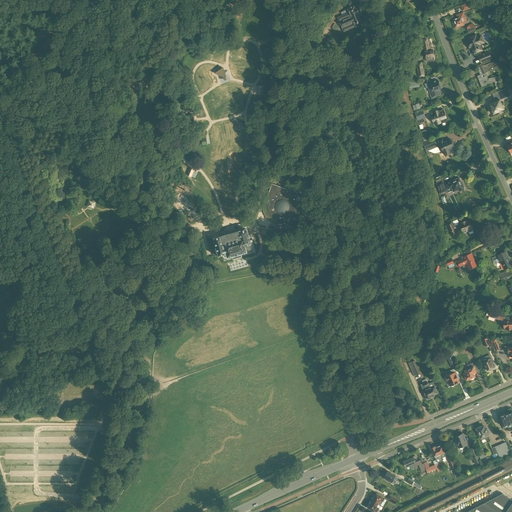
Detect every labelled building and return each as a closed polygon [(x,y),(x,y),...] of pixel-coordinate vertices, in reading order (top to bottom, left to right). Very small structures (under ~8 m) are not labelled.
[(364,14),(361,7),(360,4),(354,6),(348,9),(349,12),(338,18),(339,21),(343,28),(342,28),(344,31),(356,26),(356,27),(362,24),(359,16),(364,14)] [(460,24),(467,21),(463,12),(457,14),(458,18),(452,20),(455,28),(461,26),(460,24)] [(475,29),(473,23),(470,24),(471,26),(467,28),(468,31),(475,29)] [(480,36),(478,37),(476,38),(475,35),(467,38),(468,41),(467,41),(469,48),(471,47),(474,53),(482,50),(479,44),(483,42),(480,36)] [(429,51),(427,39),(423,40),(425,51),(426,58),(426,61),(434,59),(433,56),(434,56),(433,50),(429,51)] [(491,59),(488,52),(478,56),(481,63),(491,59)] [(482,74),(477,76),(482,87),(487,84),(495,82),(495,86),(499,85),(498,76),(488,78),(486,73),(499,67),(496,60),(485,65),(479,67),(482,74)] [(422,62),(416,63),(418,74),(419,77),(425,76),(422,62)] [(220,76),(223,76),(221,68),(219,68),(213,72),(214,73),(220,76)] [(427,85),(428,85),(426,78),(418,82),(420,86),(425,84),(426,88),(428,87),(427,85)] [(431,84),(428,85),(427,85),(428,87),(431,95),(430,95),(431,99),(436,97),(436,96),(440,94),(438,89),(441,88),(438,81),(436,81),(433,83),(430,84),(431,84)] [(491,109),(493,114),(494,114),(494,116),(497,115),(499,114),(498,112),(498,111),(504,109),(499,99),(501,98),(500,96),(495,98),(496,101),(490,103),(489,105),(491,109)] [(432,116),(433,120),(434,122),(435,124),(440,122),(441,123),(445,122),(443,119),(446,118),(444,112),(442,113),(441,109),(431,113),(432,116)] [(423,118),(426,117),(423,110),(415,113),(417,120),(416,120),(418,124),(425,122),(423,118)] [(443,139),(439,141),(436,143),(434,138),(424,143),(426,152),(429,151),(428,149),(436,145),(437,146),(438,146),(440,151),(442,152),(444,151),(446,155),(447,156),(449,155),(450,153),(454,151),(454,150),(453,147),(453,146),(454,146),(452,143),(452,144),(450,139),(444,142),(443,139)] [(452,180),(453,179),(451,176),(437,183),(439,187),(444,184),(449,182),(450,183),(447,185),(449,188),(452,187),(454,191),(459,189),(460,191),(464,189),(463,187),(461,182),(462,181),(460,178),(459,178),(456,180),(456,179),(453,181),(452,180)] [(272,223),(276,225),(277,226),(279,226),(280,226),(281,226),(282,226),(284,226),(285,226),(286,226),(286,223),(287,223),(288,223),(289,222),(290,222),(291,221),(292,221),(293,220),(294,220),(295,219),(295,218),(296,217),(297,216),(297,215),(298,214),(298,213),(299,212),(297,211),(297,210),(297,209),(297,208),(298,207),(298,206),(297,205),(297,204),(297,203),(297,202),(296,201),(296,200),(295,199),(295,198),(294,197),(294,196),(293,195),(292,195),(291,194),(290,193),(289,193),(290,190),(272,183),(265,201),(264,201),(263,203),(263,207),(263,211),(265,215),(267,218),(269,221),(272,223)] [(87,207),(93,209),(95,202),(89,200),(87,207)] [(462,223),(459,224),(457,220),(452,222),(452,221),(447,224),(449,228),(448,228),(452,235),(458,233),(457,231),(461,229),(462,233),(468,230),(468,232),(473,231),(472,228),(473,228),(469,220),(466,221),(462,223)] [(245,229),(220,237),(220,238),(219,238),(219,237),(212,239),(217,256),(223,255),(223,254),(225,253),(226,258),(231,256),(231,257),(240,254),(245,252),(251,250),(245,229)] [(511,265),(505,251),(501,253),(496,255),(497,256),(492,258),(495,264),(501,262),(504,269),(511,265)] [(471,253),(463,257),(464,258),(457,261),(460,266),(466,263),(469,269),(476,266),(471,253)] [(501,280),(511,274),(510,270),(499,275),(501,280)] [(511,316),(507,317),(506,315),(491,310),(489,316),(503,321),(504,329),(507,329),(507,330),(511,330),(511,328),(511,327),(511,316)] [(500,349),(496,341),(491,343),(495,351),(500,349)] [(468,343),(459,347),(461,351),(465,350),(466,352),(472,349),(468,343)] [(483,362),(487,371),(488,370),(490,371),(491,370),(492,368),(495,367),(491,358),(489,355),(487,356),(488,359),(486,360),(485,357),(482,358),(483,361),(483,362)] [(469,379),(471,378),(471,379),(473,378),(474,377),(475,376),(474,373),(476,372),(473,366),(474,366),(473,363),(468,365),(469,368),(465,370),(467,375),(465,376),(466,380),(469,379)] [(420,373),(417,367),(411,369),(414,376),(420,373)] [(457,378),(459,377),(457,374),(456,374),(455,372),(456,372),(455,369),(451,371),(452,374),(446,376),(447,377),(446,378),(445,378),(446,381),(448,381),(448,380),(450,386),(459,382),(457,378)] [(422,381),(423,384),(421,384),(424,391),(423,391),(425,395),(424,395),(424,396),(425,398),(426,398),(427,398),(427,400),(431,398),(431,396),(438,393),(434,386),(433,382),(428,384),(426,379),(422,381)] [(511,412),(505,415),(500,416),(503,423),(502,423),(501,424),(503,427),(504,427),(508,425),(508,426),(511,424),(511,412)] [(489,433),(487,428),(485,429),(484,426),(477,429),(481,438),(482,440),(485,438),(486,441),(489,439),(488,436),(487,434),(489,433)] [(469,448),(463,434),(455,437),(456,440),(454,441),(454,443),(455,445),(456,445),(458,445),(459,447),(463,445),(465,450),(469,448)] [(506,442),(495,447),(491,448),(494,455),(498,453),(500,458),(511,453),(506,442)] [(442,460),(441,458),(446,456),(442,445),(436,447),(440,455),(438,456),(441,461),(442,460)] [(440,455),(436,447),(435,446),(431,448),(435,457),(438,462),(441,461),(438,456),(440,455)] [(470,448),(473,455),(476,462),(477,461),(479,465),(481,464),(480,460),(479,460),(476,454),(473,447),(470,448)] [(413,457),(403,461),(406,467),(410,466),(411,470),(418,467),(417,466),(415,462),(413,457)] [(451,457),(450,457),(447,459),(453,471),(454,473),(457,472),(456,469),(451,457)] [(438,463),(426,469),(425,469),(427,472),(436,468),(438,472),(441,470),(438,463)] [(395,484),(398,477),(388,471),(384,478),(395,484)] [(469,511),(467,511),(511,511),(511,499),(502,493),(496,497),(489,507),(483,503),(469,511)] [(372,501),(380,505),(382,501),(383,501),(384,499),(382,497),(376,494),(372,501)] [(395,504),(398,499),(390,495),(388,499),(393,502),(393,503),(395,504)] [(380,505),(372,501),(368,508),(374,511),(377,511),(378,509),(380,505)]
